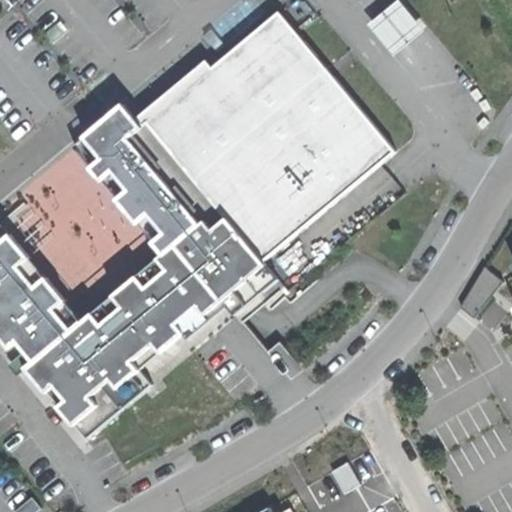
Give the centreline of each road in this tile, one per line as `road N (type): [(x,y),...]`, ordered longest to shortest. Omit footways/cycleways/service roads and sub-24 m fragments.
road 1 (residential): [(511,173),(430,301),(347,386)]
road 2 (residential): [(347,386),(141,511)]
road 3 (residential): [(422,511),(347,386)]
road 4 (unknown): [(308,298),(350,267),(430,301)]
